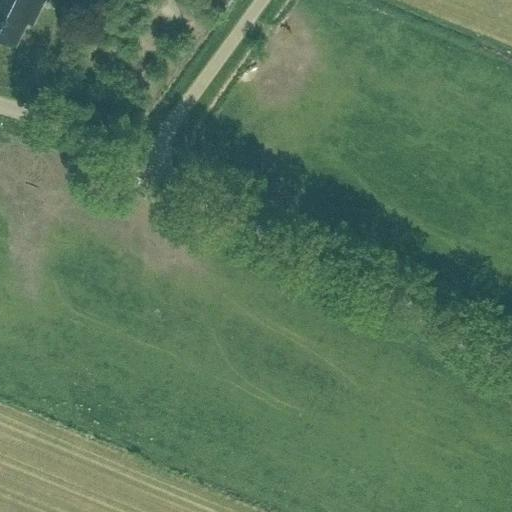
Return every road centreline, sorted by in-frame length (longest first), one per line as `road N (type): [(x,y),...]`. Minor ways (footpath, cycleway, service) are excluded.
road 1 (unclassified): [(511,363),(140,164)]
road 2 (unclassified): [(140,164),(263,0)]
road 3 (unclassified): [(0,104),(140,164)]
